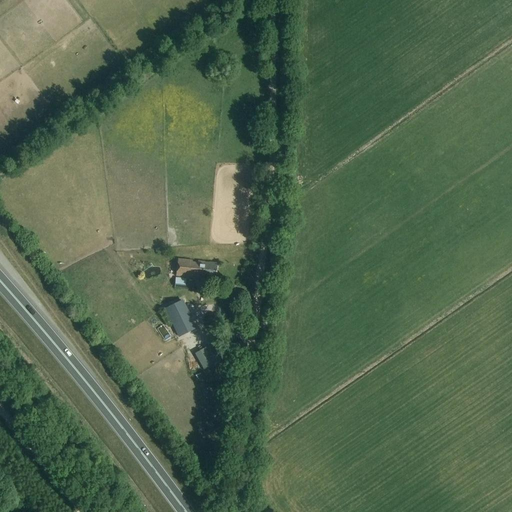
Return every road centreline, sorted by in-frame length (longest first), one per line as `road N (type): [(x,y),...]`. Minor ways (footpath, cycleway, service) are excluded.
road 1 (track): [(239,511),(232,492),(269,201),(272,0)]
road 2 (trunk): [(184,511),(0,281)]
road 3 (track): [(79,511),(0,416)]
